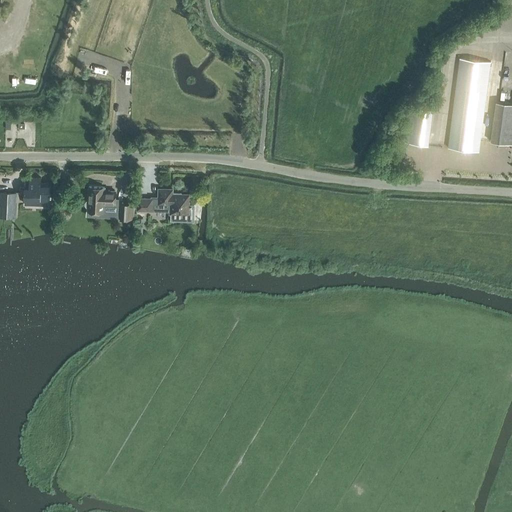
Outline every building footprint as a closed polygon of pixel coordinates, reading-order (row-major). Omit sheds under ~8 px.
[(479,151),(491,62),(460,58),(448,147),(479,151)] [(489,141),(511,143),(511,103),(494,101),(489,141)] [(408,106),(403,142),(428,145),(433,109),(408,106)] [(41,177),(29,177),(29,182),(23,182),(23,187),(20,187),(19,193),(24,193),(23,199),(39,199),(39,204),(50,205),(50,195),(51,195),(51,192),(50,192),(51,183),(41,182),(41,177)] [(85,203),(84,205),(85,207),(87,208),(87,211),(103,211),(103,203),(114,204),(115,191),(104,190),(104,187),(89,187),(88,200),(86,201),(85,203)] [(193,204),(188,204),(189,194),(172,194),(172,189),(158,189),(158,204),(170,204),(170,214),(171,214),(171,220),(181,220),(181,214),(188,214),(188,213),(193,213),(193,204)] [(0,192),(0,216),(15,217),(16,193),(0,192)] [(136,210),(151,210),(152,199),(137,198),(136,210)] [(118,216),(118,217),(132,218),(132,203),(119,202),(119,203),(121,203),(121,216),(118,216)]
